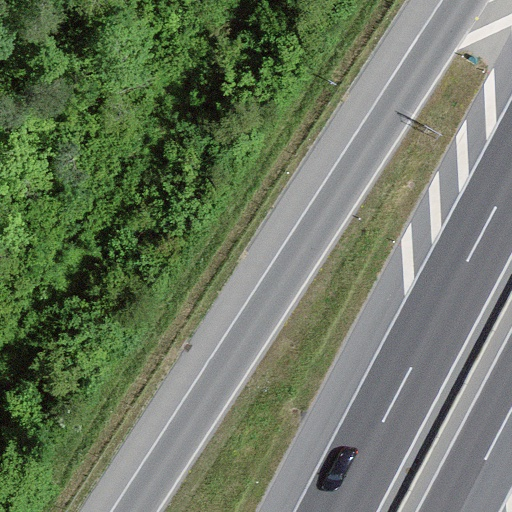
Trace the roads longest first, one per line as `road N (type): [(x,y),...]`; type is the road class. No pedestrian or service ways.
road 1 (motorway): [(465,0),(134,511)]
road 2 (motorway): [(511,177),(336,511)]
